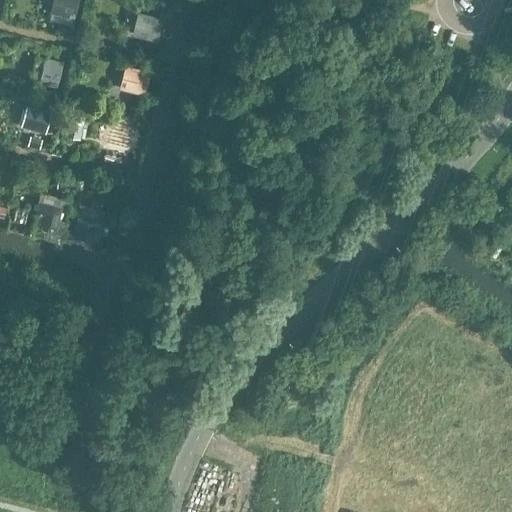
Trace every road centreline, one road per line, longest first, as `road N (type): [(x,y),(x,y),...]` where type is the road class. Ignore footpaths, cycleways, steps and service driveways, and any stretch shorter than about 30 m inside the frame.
road 1 (unclassified): [(167,511),(196,438),(262,345),(478,145),(511,100)]
road 2 (track): [(387,475),(263,448),(212,412)]
